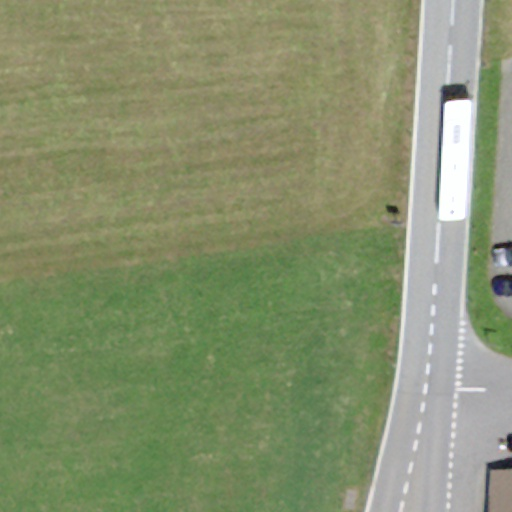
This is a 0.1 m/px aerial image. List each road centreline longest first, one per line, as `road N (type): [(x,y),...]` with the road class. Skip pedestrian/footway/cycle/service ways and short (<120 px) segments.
road 1 (secondary): [(447,0),(426,393)]
road 2 (secondary): [(426,393),(407,511)]
